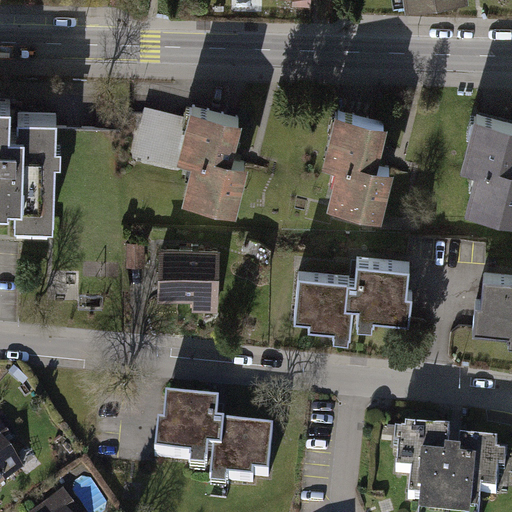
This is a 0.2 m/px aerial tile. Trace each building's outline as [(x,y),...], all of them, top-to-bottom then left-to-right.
[(23,92),(0,91),(0,198),(20,199),(19,223),(64,224),(68,119),(68,109),(22,107),(23,92)] [(240,117),(184,102),(170,157),(188,162),(178,200),(235,214),(248,161),(230,156),(240,117)] [(385,120),(332,106),(317,160),(332,164),(322,202),(379,217),(393,165),(375,160),(385,120)] [(511,166),(511,121),(470,110),(454,165),(471,170),(461,206),(511,220),(511,167),(511,168),(511,166)] [(220,246),(153,247),(154,305),(220,304),(220,246)] [(350,276),(297,272),(292,332),(351,336),(353,314),(408,319),(413,260),(352,255),(350,276)] [(511,277),(479,274),(473,332),(511,335),(511,277)] [(222,407),(161,401),(156,455),(208,460),(206,482),(270,488),(276,431),(220,425),(222,407)] [(15,440),(0,418),(0,486),(24,470),(7,446),(15,440)] [(457,432),(397,426),(392,473),(411,475),(406,511),(477,511),(479,494),(498,496),(503,448),(456,444),(457,432)] [(72,511),(60,494),(33,511),(72,511)]
